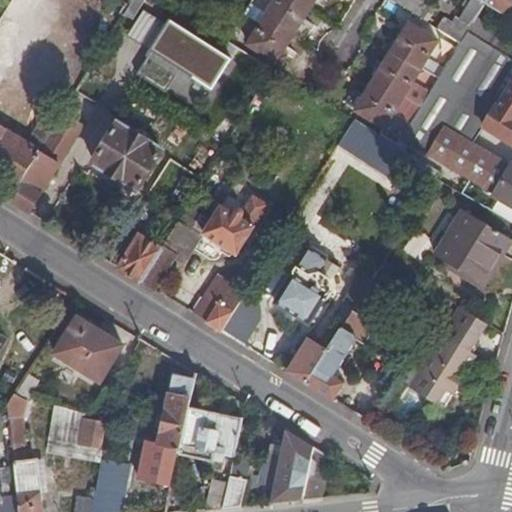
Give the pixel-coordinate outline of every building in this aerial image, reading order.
[(11,0),(0,19),(0,24),(18,37),(22,39),(45,2),(42,0),(11,0)] [(122,18),(133,0),(112,0),(111,3),(107,8),(122,18)] [(276,0),(248,44),(276,61),(315,0),(276,0)] [(425,0),(389,0),(430,25),(435,16),(421,8),(425,0)] [(472,0),(449,38),(463,46),(471,34),(480,20),(488,6),(492,0),(472,0)] [(511,0),(492,0),(488,6),(506,18),(511,7),(511,0)] [(147,8),(132,33),(153,46),(169,21),(147,8)] [(219,89),(240,55),(178,16),(144,70),(155,77),(163,65),(202,89),(206,81),(219,89)] [(495,30),(480,20),(471,34),(485,43),(495,30)] [(0,174),(19,186),(40,151),(60,120),(60,119),(49,112),(28,143),(0,126),(0,65),(18,37),(0,24),(0,174)] [(66,56),(82,32),(73,25),(56,49),(66,56)] [(441,45),(438,43),(414,27),(360,112),(386,129),(437,50),(441,45)] [(511,208),(511,170),(473,147),(484,130),(511,147),(511,59),(485,43),(471,34),(463,46),(455,60),(408,133),(423,143),(435,124),(444,128),(427,156),(511,208)] [(463,46),(449,38),(445,35),(438,43),(441,45),(437,50),(455,60),(463,46)] [(235,84),(252,94),(265,73),(248,63),(235,84)] [(65,74),(46,82),(51,94),(70,87),(65,74)] [(239,115),(252,94),(235,84),(222,104),(239,115)] [(40,151),(61,163),(80,133),(60,120),(40,151)] [(336,156),(391,182),(408,147),(352,121),(336,156)] [(119,124),(94,163),(137,190),(162,150),(119,124)] [(418,151),(427,156),(444,128),(435,124),(423,143),(418,151)] [(408,133),(403,142),(418,151),(423,143),(408,133)] [(11,200),(31,212),(61,163),(40,151),(19,186),(11,200)] [(441,171),(418,157),(412,167),(435,182),(437,179),(441,171)] [(185,202),(197,182),(186,175),(174,195),(185,202)] [(205,177),(179,220),(204,236),(205,235),(221,209),(226,200),(230,193),(205,177)] [(245,211),(226,200),(221,209),(235,217),(239,211),(245,211)] [(221,209),(205,235),(239,256),(264,214),(249,204),(245,211),(239,211),(235,217),(221,209)] [(477,226),(480,221),(465,211),(462,216),(477,226)] [(492,262),(500,233),(480,221),(477,226),(462,216),(438,255),(482,284),(495,263),(492,262)] [(162,248),(175,256),(183,260),(198,235),(178,222),(162,248)] [(510,239),(500,233),(492,262),(495,263),(510,239)] [(120,267),(142,281),(161,251),(140,237),(120,267)] [(142,281),(155,289),(175,256),(162,248),(161,251),(142,281)] [(328,261),(311,250),(299,269),(310,276),(320,273),(328,261)] [(291,374),(335,401),(348,379),(338,372),(355,342),(362,347),(366,341),(369,343),(375,335),(371,332),(375,327),(366,321),(380,297),(395,275),(390,272),(393,266),(385,261),(352,315),(364,322),(360,331),(346,323),(329,350),(312,339),(291,374)] [(341,268),(328,261),(320,273),(333,281),(341,268)] [(197,315),(224,332),(234,316),(249,293),(258,277),(244,268),(234,284),(220,276),(197,315)] [(347,272),(341,268),(333,281),(335,291),(347,272)] [(335,291),(333,281),(320,273),(310,276),(299,269),(294,276),(276,304),(312,327),(335,291)] [(249,293),(234,316),(247,324),(262,301),(249,293)] [(473,353),(488,326),(464,310),(415,389),(450,411),(481,358),(473,353)] [(352,315),(346,323),(360,331),(364,322),(352,315)] [(80,316),(58,352),(104,381),(127,345),(80,316)] [(192,406),(197,380),(176,376),(163,442),(175,445),(173,453),(181,455),(182,453),(192,406)] [(22,511),(45,511),(41,462),(29,462),(25,418),(26,417),(29,400),(18,390),(11,401),(12,412),(21,496),(22,511)] [(107,421),(102,416),(56,402),(48,450),(97,458),(105,459),(111,424),(107,421)] [(238,456),(246,417),(192,406),(182,453),(216,460),(218,452),(238,456)] [(319,447),(290,430),(286,451),(282,466),(313,473),(319,447)] [(335,458),(319,447),(313,473),(308,500),(327,498),(335,458)] [(282,466),(286,451),(272,449),(269,463),(282,466)] [(264,483),(278,486),(282,466),(269,463),(264,483)] [(308,500),(313,473),(282,466),(278,486),(274,505),(308,500)] [(235,472),(234,476),(251,480),(252,475),(235,472)] [(226,509),(246,507),(248,497),(251,480),(234,476),(232,483),(226,509)] [(208,511),(226,509),(232,483),(215,480),(208,511)] [(264,483),(251,480),(248,497),(260,500),(264,483)] [(77,511),(96,511),(99,491),(100,488),(92,487),(82,486),(77,511)] [(96,511),(112,511),(115,494),(99,491),(96,511)] [(0,511),(22,511),(21,496),(0,498),(0,511)]
